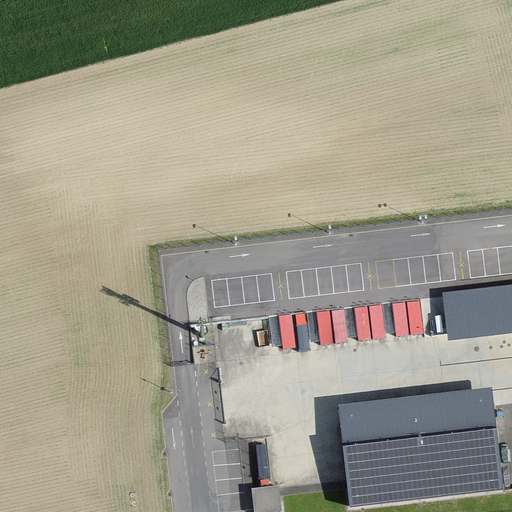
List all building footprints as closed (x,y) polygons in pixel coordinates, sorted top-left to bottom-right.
[(511,288),(443,297),(448,347),(511,339),(511,288)] [(394,298),(395,331),(422,330),(421,297),(394,298)] [(358,303),(357,333),(382,334),(383,304),(358,303)] [(351,511),(384,511),(509,496),(496,391),(338,411),(351,511)] [(281,511),(279,489),(251,493),(253,511),(281,511)]
